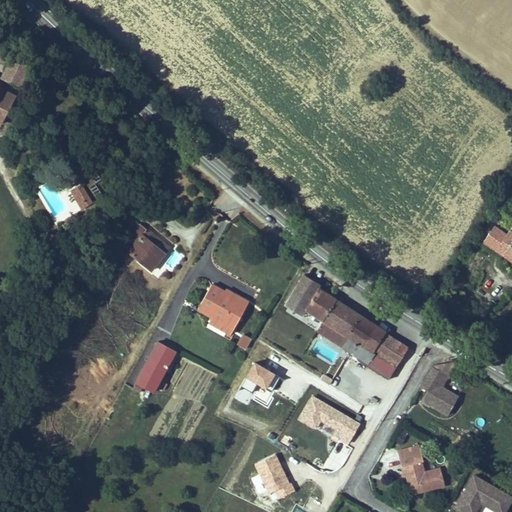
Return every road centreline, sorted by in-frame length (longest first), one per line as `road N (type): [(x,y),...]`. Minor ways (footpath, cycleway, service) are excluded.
road 1 (primary): [(32,0),(239,187)]
road 2 (primary): [(239,187),(327,267),(437,344)]
road 3 (unclassified): [(165,335),(239,187)]
road 4 (unclassified): [(353,485),(437,344)]
